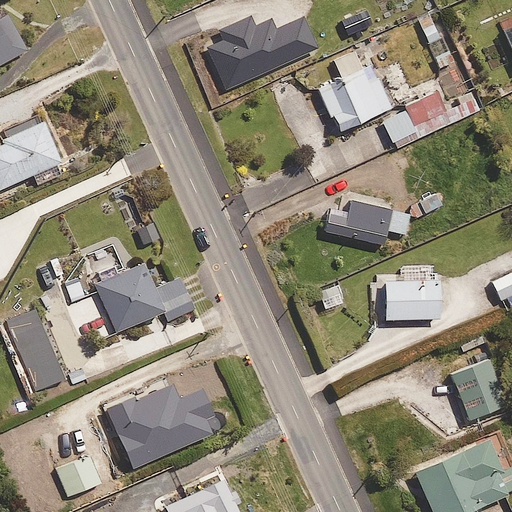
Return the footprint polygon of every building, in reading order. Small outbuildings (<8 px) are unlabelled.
[(0,61),(23,49),(3,12),(0,13),(0,61)] [(252,26),(246,14),(218,27),(223,38),(205,46),(224,88),(314,47),(300,16),(272,29),(268,19),(252,26)] [(436,23),(421,29),(437,67),(452,60),(436,23)] [(389,107),(370,62),(361,66),(354,50),(331,59),(339,78),(315,88),(334,131),(389,107)] [(478,108),(470,91),(441,104),(435,92),(379,118),(392,148),(478,108)] [(0,186),(56,161),(37,119),(0,135),(0,140),(0,142),(0,141),(0,186)] [(413,199),(421,215),(440,205),(432,189),(413,199)] [(407,212),(349,200),(345,217),(326,213),(322,230),(382,243),(385,229),(403,233),(407,212)] [(156,237),(150,223),(135,228),(140,243),(156,237)] [(151,290),(138,261),(92,282),(113,331),(161,309),(166,320),(192,308),(178,278),(151,290)] [(511,307),(511,270),(490,282),(506,311),(511,307)] [(436,316),(434,277),(380,280),(382,319),(436,316)] [(344,302),(337,284),(317,292),(323,309),(344,302)] [(63,378),(33,307),(5,319),(35,390),(63,378)] [(505,404),(485,357),(447,374),(467,420),(505,404)] [(458,511),(511,488),(511,469),(495,432),(410,469),(428,511),(458,511)] [(99,482),(86,454),(54,469),(66,496),(99,482)] [(235,511),(220,478),(162,504),(165,511),(235,511)]
